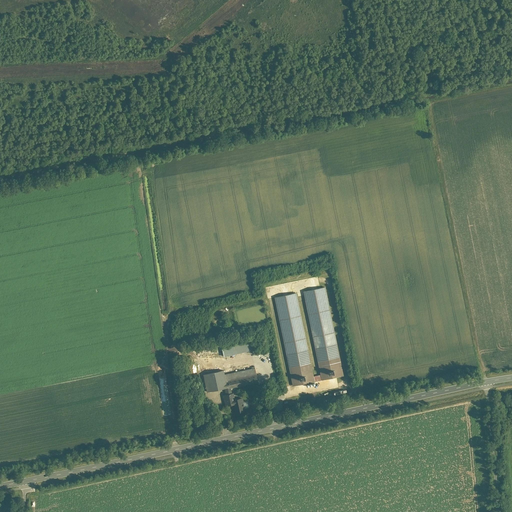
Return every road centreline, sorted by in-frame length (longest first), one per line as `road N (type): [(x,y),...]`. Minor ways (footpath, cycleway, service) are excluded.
road 1 (tertiary): [(25,482),(485,383)]
road 2 (unclassified): [(485,383),(498,511)]
